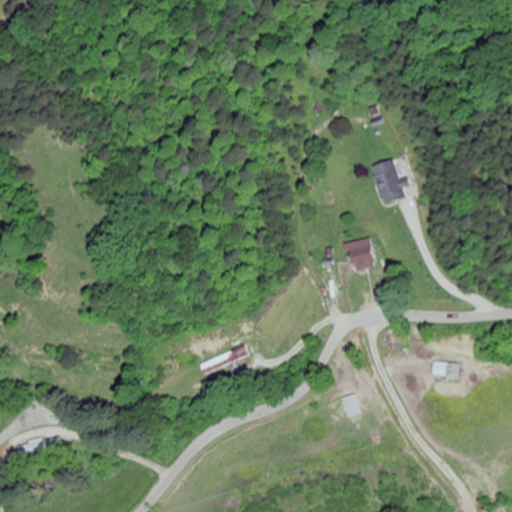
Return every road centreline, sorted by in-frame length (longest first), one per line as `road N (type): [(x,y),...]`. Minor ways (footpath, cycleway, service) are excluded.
road 1 (residential): [(511,314),(351,326),(295,398),(213,432),(140,511)]
road 2 (residential): [(378,318),(468,511)]
